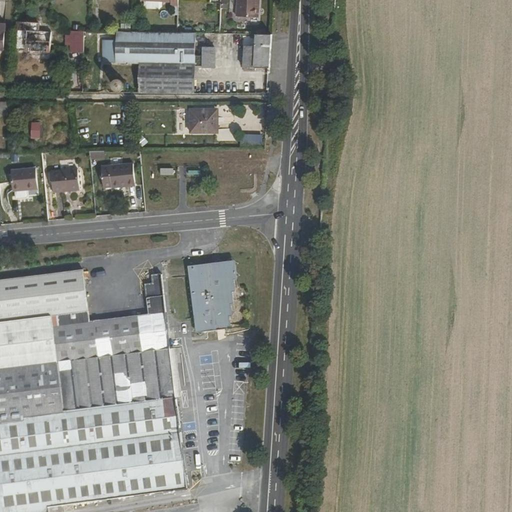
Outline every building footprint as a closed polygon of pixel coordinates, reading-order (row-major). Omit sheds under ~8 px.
[(177,5),(177,0),(141,0),(142,0),(142,6),(145,8),(157,9),(160,6),(160,1),(169,1),(169,5),(177,5)] [(236,0),(236,7),(236,15),(256,16),(256,0),(236,0)] [(236,15),(236,7),(228,7),(227,22),(235,22),(236,15)] [(36,31),(37,22),(17,21),(15,49),(49,51),(51,32),(36,31)] [(70,51),(82,51),(82,30),(70,30),(70,51)] [(138,63),(193,63),(193,33),(115,32),(115,39),(102,40),(102,62),(138,63)] [(254,45),(253,67),(269,68),(271,34),(255,33),(254,45)] [(253,70),(253,67),(254,45),(243,45),(242,70),(253,70)] [(213,66),(214,47),(201,47),(201,54),(195,54),(194,66),(213,66)] [(193,63),(138,63),(138,93),(193,93),(193,63)] [(114,89),(115,91),(117,91),(119,92),(121,91),(122,90),(124,88),(124,87),(124,85),(124,83),(122,82),(121,81),(119,80),(117,80),(116,81),(114,82),(113,84),(113,86),(113,88),(114,89)] [(219,128),(231,128),(230,106),(219,106),(219,128)] [(216,131),(216,110),(190,110),(190,131),(216,131)] [(39,137),(39,121),(31,121),(31,137),(39,137)] [(248,130),(248,146),(263,146),(263,131),(248,130)] [(91,159),(105,159),(105,150),(90,150),(91,159)] [(234,161),(235,160),(235,157),(233,155),(231,154),(228,154),(226,155),(224,158),(225,161),(226,163),(229,164),(231,164),(232,164),(233,163),(234,161)] [(134,185),(132,163),(101,166),(103,187),(134,185)] [(26,189),(27,189),(27,187),(37,186),(35,167),(10,169),(12,191),(14,190),(15,198),(24,197),(26,195),(26,189)] [(79,189),(76,167),(51,170),(53,192),(79,189)] [(234,258),(187,264),(195,330),(230,325),(228,313),(232,313),(231,301),(233,301),(232,289),(234,288),(233,277),(236,277),(234,258)] [(1,264),(2,269),(27,266),(26,260),(1,264)] [(0,511),(48,511),(48,505),(187,486),(179,419),(170,349),(160,264),(151,265),(153,281),(145,283),(149,311),(115,316),(110,275),(84,278),(82,268),(19,276),(0,278),(0,511)]
